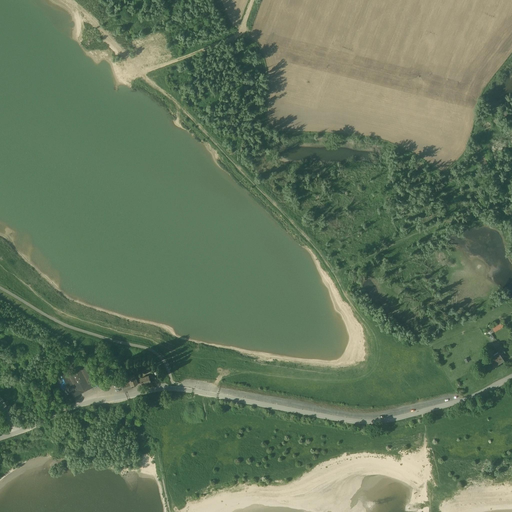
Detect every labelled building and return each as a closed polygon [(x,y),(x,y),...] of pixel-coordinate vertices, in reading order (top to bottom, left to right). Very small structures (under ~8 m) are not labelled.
[(501,320),(491,326),(494,332),(504,326),(502,322),(501,320)] [(494,366),(504,360),(498,352),(489,358),(494,366)] [(73,396),(96,384),(84,362),(62,373),(73,396)] [(135,377),(134,373),(128,375),(129,379),(121,382),(124,391),(131,389),(130,386),(137,384),(137,383),(135,377)] [(135,377),(137,383),(141,382),(142,384),(151,381),(150,379),(154,377),(153,374),(149,375),(140,378),(139,376),(135,377)]
